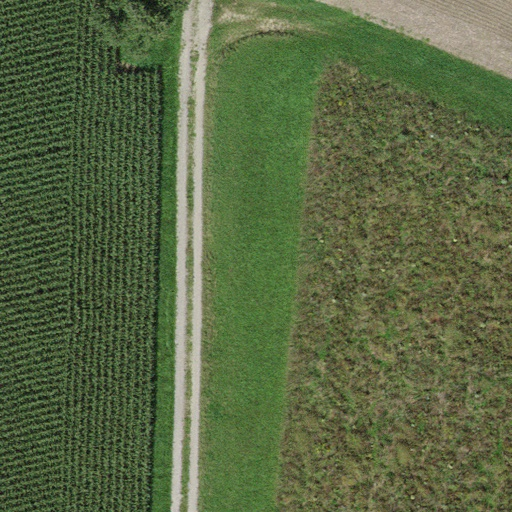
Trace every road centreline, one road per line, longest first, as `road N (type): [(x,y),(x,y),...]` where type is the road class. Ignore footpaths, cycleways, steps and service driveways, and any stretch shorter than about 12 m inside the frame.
road 1 (track): [(190,511),(196,0)]
road 2 (track): [(511,98),(383,41),(195,12)]
